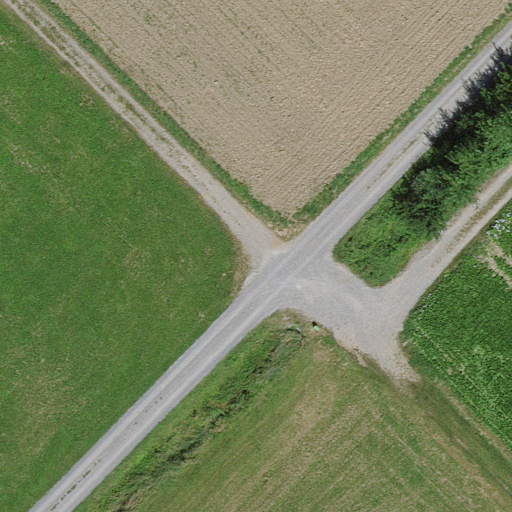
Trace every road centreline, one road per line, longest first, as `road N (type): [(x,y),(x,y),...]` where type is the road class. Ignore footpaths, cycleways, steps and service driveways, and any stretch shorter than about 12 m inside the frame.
road 1 (track): [(511,486),(21,0)]
road 2 (track): [(39,511),(511,34)]
road 3 (track): [(511,185),(362,338)]
